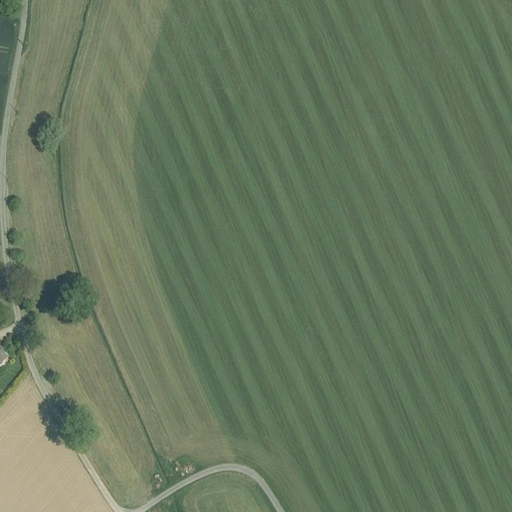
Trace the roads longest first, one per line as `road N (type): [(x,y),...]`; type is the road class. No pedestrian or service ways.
road 1 (unclassified): [(119,511),(32,376),(4,238),(4,134),(25,0)]
road 2 (unclassified): [(279,511),(258,479),(237,468),(216,468),(137,511)]
